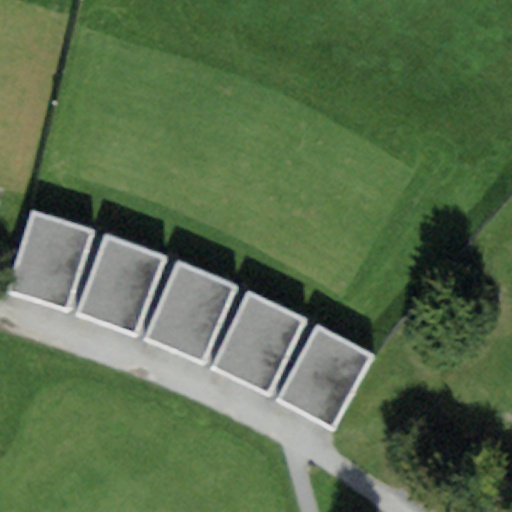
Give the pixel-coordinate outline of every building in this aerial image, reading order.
[(94,221),(36,203),(9,289),(67,307),(94,221)] [(165,250),(105,230),(78,310),(137,330),(165,250)] [(235,279),(181,255),(146,334),(200,358),(235,279)] [(307,315),(249,286),(211,363),(269,392),(307,315)] [(374,350),(319,319),(276,396),(332,427),(374,350)]
